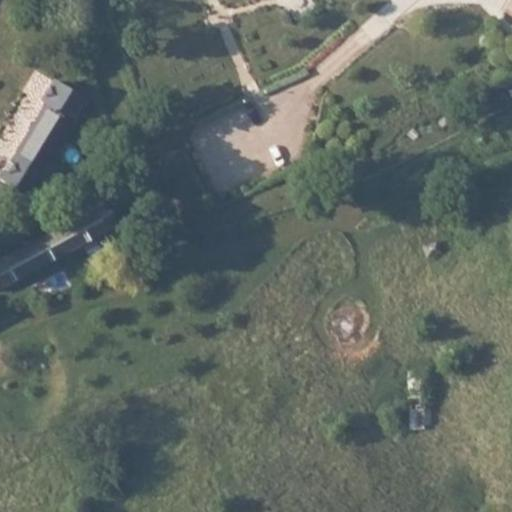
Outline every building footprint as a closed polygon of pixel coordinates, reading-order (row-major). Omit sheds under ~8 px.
[(56,79),(15,72),(9,81),(50,88),(56,79)] [(6,167),(38,188),(51,169),(45,165),(91,95),(59,74),(56,79),(50,88),(47,94),(51,96),(6,167)] [(0,253),(0,282),(115,220),(102,197),(0,253)] [(397,218),(404,236),(415,232),(407,213),(397,218)] [(95,255),(103,276),(151,256),(143,236),(95,255)] [(399,346),(393,383),(410,385),(416,349),(399,346)] [(410,385),(393,383),(390,406),(408,409),(411,388),(410,385)]
